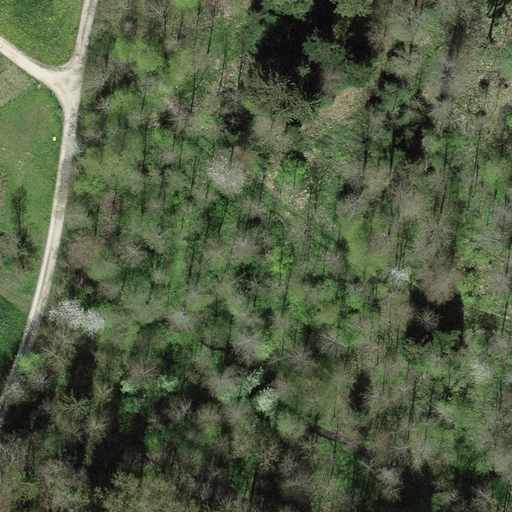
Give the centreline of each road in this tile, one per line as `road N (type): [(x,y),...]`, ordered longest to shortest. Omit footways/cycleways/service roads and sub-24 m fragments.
road 1 (track): [(71,88),(47,269),(0,411)]
road 2 (track): [(0,458),(85,483),(257,511)]
